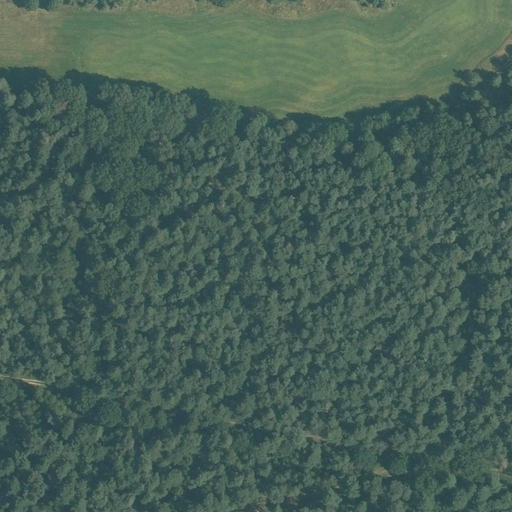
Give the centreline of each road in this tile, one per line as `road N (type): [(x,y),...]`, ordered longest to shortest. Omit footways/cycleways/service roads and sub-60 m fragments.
road 1 (track): [(511,470),(0,375)]
road 2 (track): [(421,455),(252,511)]
